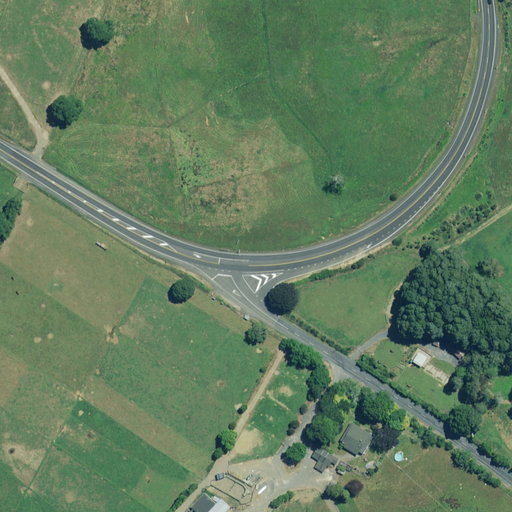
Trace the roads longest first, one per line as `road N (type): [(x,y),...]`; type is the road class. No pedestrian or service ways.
road 1 (primary): [(312,256),(345,248),(403,214),(452,161),(476,118),(488,69),(489,0)]
road 2 (unclassified): [(511,477),(262,310)]
road 3 (primary): [(0,147),(160,243)]
road 4 (unclassified): [(262,310),(160,243)]
